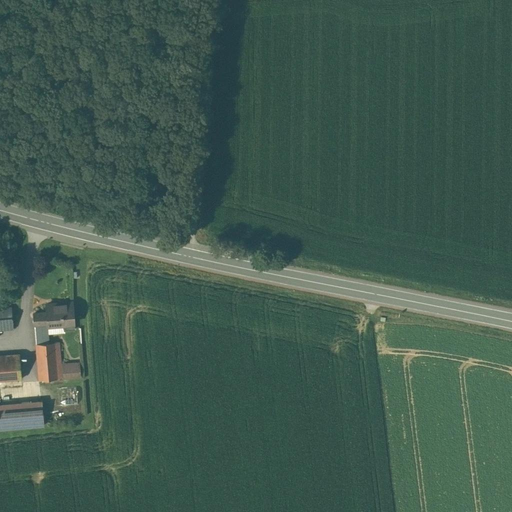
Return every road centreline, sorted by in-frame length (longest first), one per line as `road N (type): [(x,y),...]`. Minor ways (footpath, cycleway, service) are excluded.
road 1 (secondary): [(0,209),(511,321)]
road 2 (track): [(186,265),(207,0)]
